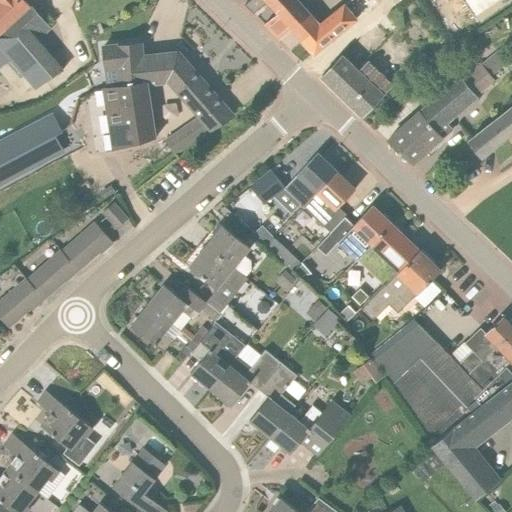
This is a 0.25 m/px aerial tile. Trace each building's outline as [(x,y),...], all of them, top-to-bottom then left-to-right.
[(0,0),(0,32),(1,32),(29,5),(23,0),(0,0)] [(264,24),(279,40),(292,28),(300,36),(316,21),(297,0),(249,0),(244,5),(253,14),(267,3),(275,13),(264,24)] [(320,26),(316,21),(300,36),(314,53),(355,20),(376,1),(377,0),(353,0),(346,6),(320,26)] [(462,0),(463,0),(475,17),(498,0),(462,0)] [(0,66),(2,65),(19,85),(28,79),(35,89),(44,81),(63,70),(30,30),(42,19),(32,6),(1,32),(0,32),(0,66)] [(162,83),(159,54),(142,56),(141,42),(103,47),(105,68),(121,66),(123,87),(104,88),(116,151),(155,139),(146,84),(162,83)] [(175,53),(159,54),(162,83),(175,82),(178,92),(199,119),(165,140),(175,154),(211,129),(232,116),(176,52),(175,53)] [(387,140),(412,163),(452,128),(446,122),(474,98),(474,97),(494,80),(490,76),(506,62),(498,53),(482,65),(481,64),(460,79),(459,78),(387,140)] [(342,54),(322,75),(339,91),(359,71),(358,70),(342,54)] [(358,70),(359,71),(339,91),(363,116),(393,85),(367,60),(358,70)] [(511,132),(511,107),(468,141),(481,157),(511,132)] [(26,150),(16,132),(0,140),(0,186),(64,153),(54,135),(26,150)] [(286,191),(301,205),(302,206),(336,171),(318,153),(288,184),(291,186),(286,191)] [(271,170),(250,186),(263,204),(285,187),(271,170)] [(346,216),(337,207),(355,189),(336,171),(302,206),(330,232),(345,217),(346,216)] [(242,193),(233,210),(250,218),(258,201),(242,193)] [(286,219),(293,212),(277,195),(269,202),(286,219)] [(103,212),(117,228),(127,218),(114,203),(103,212)] [(391,223),(372,205),(353,225),(345,217),(330,232),(317,246),(325,254),(337,242),(356,260),(391,223)] [(356,260),(375,278),(382,286),(396,272),(419,250),(391,223),(356,260)] [(62,252),(78,270),(104,247),(105,248),(113,242),(97,224),(62,252)] [(245,277),(251,270),(251,261),(246,257),(252,249),(222,225),(205,245),(245,277)] [(265,245),(292,271),(300,262),(273,237),(265,245)] [(205,245),(189,266),(216,289),(206,302),(219,313),(246,278),(245,277),(205,245)] [(419,250),(396,272),(382,286),(360,307),(368,315),(375,308),(380,312),(388,304),(397,313),(417,293),(418,294),(440,271),(419,250)] [(27,281),(43,298),(70,275),(71,277),(78,270),(62,252),(27,281)] [(304,274),(311,274),(300,262),(292,271),(299,278),(304,274)] [(275,281),(285,291),(296,280),(285,270),(275,281)] [(43,298),(27,281),(0,302),(0,315),(8,327),(35,304),(36,305),(43,298)] [(177,294),(164,284),(147,304),(171,324),(184,308),(191,314),(195,309),(199,312),(202,309),(215,320),(219,314),(219,313),(206,302),(185,285),(177,294)] [(305,312),(314,321),(326,308),(316,300),(305,312)] [(171,324),(147,304),(131,325),(164,352),(173,340),(164,333),(171,324)] [(348,305),(339,315),(347,322),(356,313),(348,305)] [(340,319),(328,308),(313,325),(325,335),(340,319)] [(431,443),(435,448),(511,383),(511,325),(502,316),(485,333),(480,328),(465,343),(471,351),(457,364),(424,330),(413,319),(370,352),(390,384),(431,443)] [(190,372),(210,389),(237,357),(223,346),(230,336),(214,323),(203,336),(197,344),(191,351),(201,358),(190,372)] [(191,340),(197,344),(203,336),(197,332),(191,340)] [(191,351),(197,344),(191,340),(186,346),(191,351)] [(238,358),(237,357),(210,389),(231,406),(250,383),(258,390),(280,364),(265,351),(252,366),(239,356),(238,358)] [(362,385),(372,378),(375,383),(383,377),(370,359),(353,372),(362,385)] [(296,377),(280,364),(258,390),(267,397),(249,420),(270,437),(288,414),(274,404),(296,377)] [(511,383),(435,448),(411,470),(423,483),(444,462),(475,501),(494,485),(469,454),(511,420),(511,383)] [(51,412),(41,425),(69,447),(80,434),(84,437),(93,427),(46,390),(37,401),(51,412)] [(318,456),(325,447),(350,415),(331,400),(320,414),(312,407),(298,423),(288,414),(270,437),(290,453),(300,441),(318,456)] [(139,415),(129,427),(141,436),(151,423),(139,415)] [(59,470),(12,433),(3,444),(17,455),(8,466),(37,489),(46,477),(50,480),(59,470)] [(133,461),(113,485),(146,511),(168,511),(144,492),(155,478),(154,477),(164,464),(144,448),(133,461)] [(0,499),(15,511),(25,511),(30,506),(26,503),(37,489),(8,466),(0,476),(0,499)] [(269,511),(337,511),(318,497),(306,511),(300,511),(281,497),(269,511)] [(113,511),(99,501),(90,511),(88,511),(78,504),(72,511),(113,511)] [(410,511),(405,501),(383,511),(410,511)]
